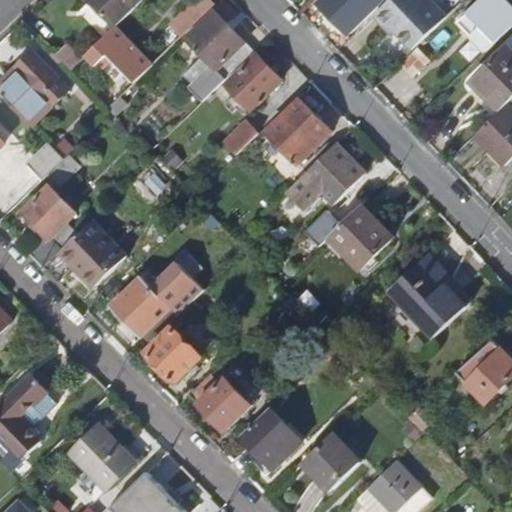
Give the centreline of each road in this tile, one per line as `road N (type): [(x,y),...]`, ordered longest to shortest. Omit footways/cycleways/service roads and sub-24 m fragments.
road 1 (unclassified): [(0,250),(255,511)]
road 2 (unclassified): [(259,0),(511,261)]
